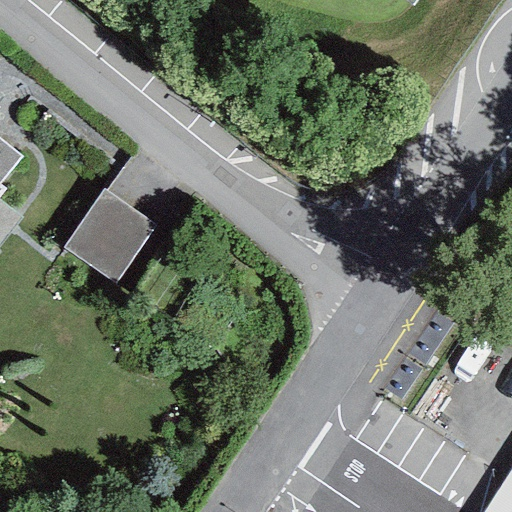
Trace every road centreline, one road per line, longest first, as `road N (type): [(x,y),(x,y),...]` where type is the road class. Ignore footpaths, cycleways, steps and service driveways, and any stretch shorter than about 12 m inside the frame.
road 1 (residential): [(376,272),(27,0)]
road 2 (residential): [(219,511),(376,272)]
road 3 (residential): [(376,272),(511,71)]
road 4 (residential): [(511,129),(376,272)]
